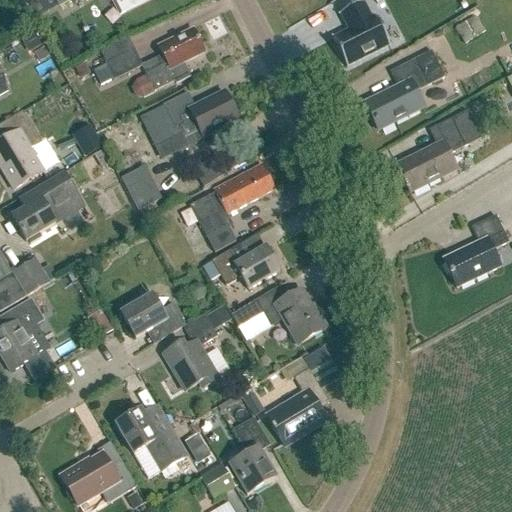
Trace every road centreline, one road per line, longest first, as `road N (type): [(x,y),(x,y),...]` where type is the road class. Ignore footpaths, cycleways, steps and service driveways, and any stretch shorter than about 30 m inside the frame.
road 1 (tertiary): [(331,511),(361,464),(381,396),(384,328),(375,272),(242,0)]
road 2 (residential): [(0,438),(108,378)]
